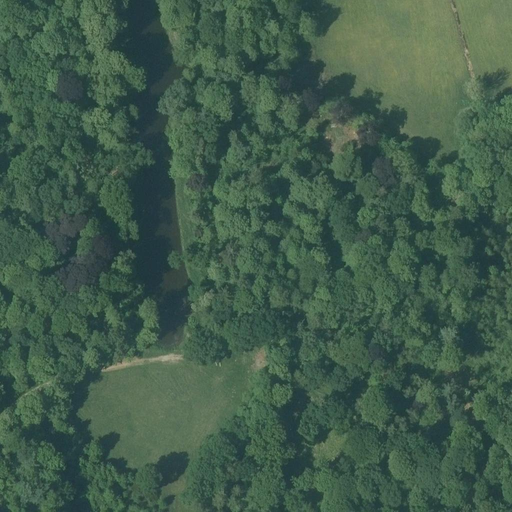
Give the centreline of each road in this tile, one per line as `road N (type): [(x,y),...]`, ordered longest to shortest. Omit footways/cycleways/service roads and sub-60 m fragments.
road 1 (track): [(0,419),(33,393),(112,357),(271,334),(333,288),(381,269),(429,210),(466,200),(511,231)]
road 2 (track): [(0,72),(33,132),(50,144),(76,140),(94,98),(94,61),(66,0)]
road 3 (track): [(278,330),(296,364),(368,396),(384,416),(396,452),(392,511)]
road 4 (track): [(0,271),(81,310),(112,357)]
